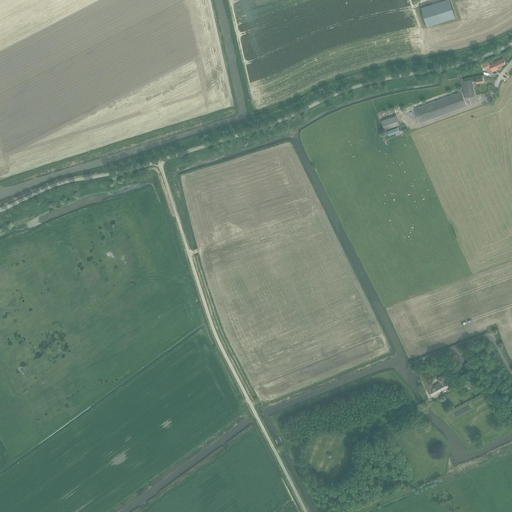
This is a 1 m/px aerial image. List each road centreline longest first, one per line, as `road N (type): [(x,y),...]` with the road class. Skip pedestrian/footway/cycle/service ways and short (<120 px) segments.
road 1 (unclassified): [(305,511),(215,334),(159,161)]
road 2 (unclassified): [(159,161),(363,84),(466,62),(511,43)]
road 3 (unclassified): [(0,209),(61,182),(159,161)]
